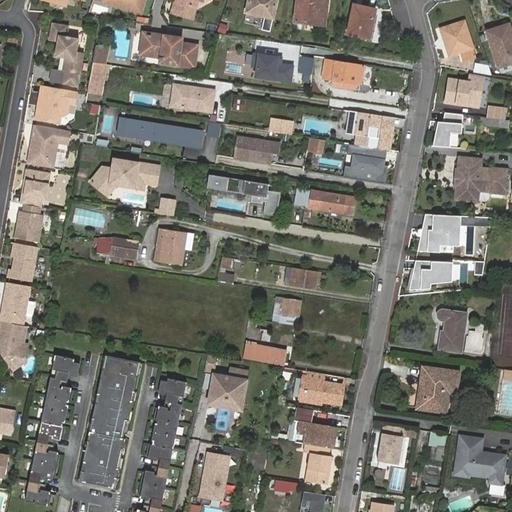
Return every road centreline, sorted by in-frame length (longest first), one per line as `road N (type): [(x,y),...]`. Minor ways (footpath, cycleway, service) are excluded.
road 1 (residential): [(344,511),(429,66),(415,0)]
road 2 (residential): [(15,17),(30,32),(0,197)]
